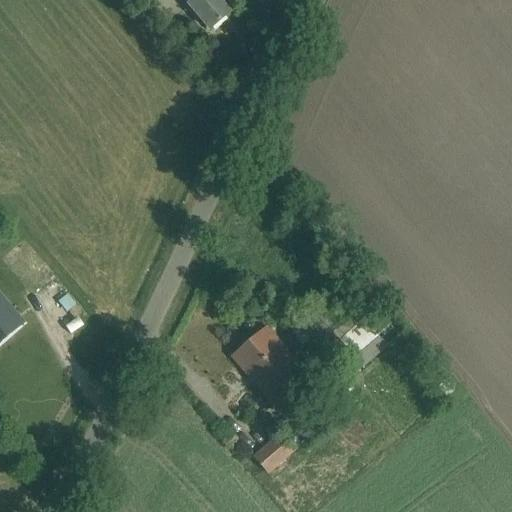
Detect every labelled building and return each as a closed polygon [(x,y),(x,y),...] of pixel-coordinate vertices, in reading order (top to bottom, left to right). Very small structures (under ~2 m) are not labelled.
[(208,30),(228,13),(216,0),(185,0),(189,4),(187,5),(208,30)] [(0,343),(23,324),(0,297),(0,343)] [(365,317),(345,331),(356,346),(376,332),(365,317)] [(270,404),(304,375),(264,330),(231,359),(270,404)] [(448,394),(456,388),(448,376),(439,382),(448,394)] [(267,475),(292,454),(276,436),(251,458),(267,475)]
